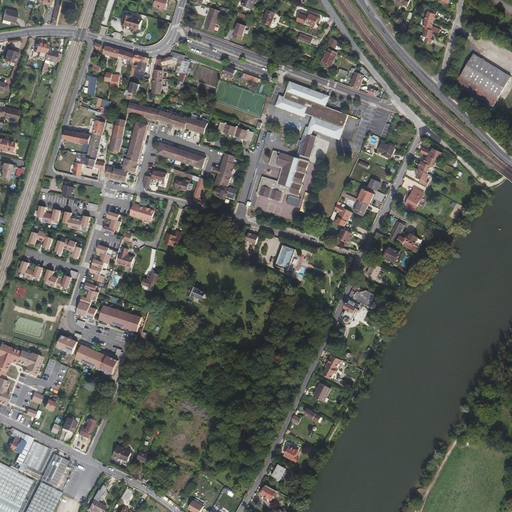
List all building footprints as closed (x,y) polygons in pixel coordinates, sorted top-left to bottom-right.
[(165,9),(167,0),(156,0),(155,6),(165,9)] [(251,9),(254,0),(242,0),(240,5),(251,9)] [(212,31),(217,16),(220,17),(222,12),(211,8),(203,28),(212,31)] [(432,24),(434,16),(435,13),(436,14),(437,11),(430,8),(429,12),(427,11),(424,19),(422,27),(424,28),(421,36),(424,37),(423,41),(429,43),(431,39),(430,39),(432,34),(431,33),(432,31),(436,32),(437,31),(439,31),(440,29),(432,26),(433,24),(432,24)] [(14,23),(17,12),(5,9),(1,23),(8,25),(9,22),(14,23)] [(76,25),(80,13),(79,13),(80,11),(78,10),(77,12),(70,9),(68,16),(72,17),(70,23),(76,25)] [(270,25),(274,15),(265,12),(261,22),(270,25)] [(313,26),(317,17),(309,13),(308,15),(307,16),(301,14),(298,21),(304,24),(305,22),(313,26)] [(139,30),(142,21),(124,15),(121,25),(139,30)] [(245,24),(236,22),(232,36),(240,38),(245,24)] [(313,39),(300,34),(298,40),(310,44),(313,39)] [(337,45),(339,41),(331,37),(328,43),(343,52),(345,49),(337,45)] [(48,46),(48,45),(46,45),(46,43),(37,41),(37,44),(35,51),(39,52),(39,53),(38,57),(45,59),(48,46)] [(59,62),(61,54),(50,51),(51,47),(48,46),(45,59),(48,60),(48,59),(59,62)] [(118,57),(120,51),(105,46),(102,54),(117,59),(118,57)] [(333,59),(335,55),(335,54),(336,52),(328,48),(327,50),(326,50),(322,60),(326,62),(325,64),(329,66),(329,64),(331,65),(331,64),(333,65),(336,60),(333,59)] [(14,63),(17,53),(7,50),(4,59),(7,60),(14,63)] [(133,62),(135,55),(120,51),(118,57),(133,62)] [(183,60),(184,56),(171,51),(170,55),(183,60)] [(510,78),(473,53),(454,82),(481,100),(481,99),(491,107),(510,78)] [(143,62),(144,57),(135,55),(133,62),(129,77),(132,78),(137,60),(139,61),(143,62)] [(163,65),(174,62),(176,63),(177,58),(169,56),(161,60),(156,59),(155,69),(162,70),(163,65)] [(145,72),(149,59),(144,57),(143,62),(139,61),(137,70),(145,72)] [(186,74),(189,61),(183,60),(179,73),(186,74)] [(233,77),(235,69),(226,66),(224,74),(233,77)] [(161,78),(162,70),(155,69),(154,77),(161,78)] [(259,78),(244,72),(242,76),(258,81),(259,78)] [(350,86),(360,89),(364,76),(355,72),(350,86)] [(183,82),(186,74),(179,73),(177,81),(178,81),(183,82)] [(117,88),(119,76),(111,74),(110,82),(109,87),(117,88)] [(87,93),(95,95),(99,78),(87,75),(86,80),(90,81),(87,93)] [(159,93),(161,78),(154,77),(152,93),(151,95),(155,96),(155,92),(159,93)] [(312,134),(313,130),(339,140),(349,115),(325,106),(329,97),(289,81),(288,86),(284,96),(280,95),(275,107),(304,117),(305,114),(312,116),(307,128),(306,127),(303,133),(306,134),(306,132),(312,134)] [(135,94),(138,85),(131,82),(128,92),(135,94)] [(108,109),(110,101),(102,99),(100,107),(108,109)] [(161,110),(144,106),(144,107),(130,103),(127,114),(141,117),(144,117),(144,119),(154,121),(154,120),(157,121),(157,120),(160,111),(161,110)] [(17,120),(19,110),(2,106),(2,107),(0,115),(4,116),(4,117),(17,120)] [(189,120),(164,111),(164,112),(160,111),(157,120),(161,121),(164,122),(182,128),(185,129),(185,128),(188,129),(191,130),(191,131),(198,133),(198,132),(201,133),(204,134),(207,124),(189,117),(189,120)] [(102,135),(106,120),(104,119),(104,121),(97,119),(95,126),(91,125),(90,132),(93,133),(102,135)] [(120,151),(126,120),(117,119),(116,124),(115,124),(111,149),(120,151)] [(182,128),(164,122),(161,121),(160,123),(169,126),(167,130),(171,131),(172,127),(181,130),(182,128)] [(246,131),(238,128),(237,126),(235,127),(226,125),(225,123),(223,124),(220,123),(218,131),(221,133),(222,135),(224,134),(232,136),(233,138),(236,137),(244,139),(245,141),(247,140),(251,142),(253,133),(249,132),(248,130),(246,131)] [(145,138),(147,131),(146,131),(146,128),(147,127),(136,124),(134,131),(145,132),(144,138),(145,138)] [(90,144),(91,135),(66,131),(63,139),(90,144)] [(142,146),(143,141),(144,138),(145,132),(134,131),(128,153),(140,155),(142,149),(141,149),(142,146)] [(312,134),(306,132),(306,134),(303,133),(302,136),(301,140),(298,139),(296,144),(299,145),(296,156),(273,149),(269,163),(281,167),(278,180),(262,175),(256,194),(257,196),(259,195),(267,197),(268,200),(270,198),(278,201),(279,203),(281,202),(284,193),(297,197),(299,196),(298,194),(301,185),(303,184),(302,182),(304,175),(307,174),(305,171),(308,164),(312,161),(310,157),(312,148),(313,148),(314,145),(313,145),(315,141),(316,136),(316,135),(312,134)] [(97,160),(102,135),(93,133),(88,154),(87,158),(97,160)] [(0,148),(11,151),(13,141),(0,137),(0,148)] [(386,144),(382,142),(378,150),(383,152),(382,153),(386,155),(390,157),(391,156),(394,148),(395,147),(389,144),(387,143),(386,144)] [(184,151),(181,150),(176,148),(173,147),(174,147),(166,144),(166,145),(164,144),(161,143),(157,154),(202,169),(206,157),(202,156),(201,157),(199,156),(193,154),(191,153),(184,150),(184,151)] [(439,160),(443,152),(433,148),(432,150),(423,146),(421,152),(429,155),(438,159),(439,160)] [(96,161),(97,160),(87,158),(88,154),(83,153),(81,164),(75,163),(73,174),(80,176),(83,164),(95,167),(96,161)] [(137,165),(138,159),(139,159),(140,158),(128,154),(127,159),(126,158),(123,169),(129,171),(135,172),(136,172),(138,166),(137,165)] [(230,177),(231,174),(232,174),(234,169),(233,169),(235,164),(233,164),(235,157),(226,154),(225,157),(224,157),(220,170),(218,174),(215,183),(218,184),(227,187),(229,182),(229,183),(231,177),(230,177)] [(434,167),(438,159),(429,155),(427,158),(425,157),(423,162),(431,166),(434,167)] [(361,159),(359,164),(368,169),(371,163),(361,159)] [(428,173),(431,166),(423,162),(420,161),(418,165),(420,166),(419,169),(428,173)] [(8,177),(12,164),(2,162),(0,169),(1,170),(0,175),(8,177)] [(128,174),(129,172),(118,170),(108,167),(105,177),(126,182),(127,180),(128,174)] [(426,180),(429,174),(428,173),(419,169),(416,167),(414,170),(417,171),(417,173),(417,174),(416,177),(421,179),(420,182),(427,186),(429,181),(426,180)] [(149,188),(152,177),(145,176),(143,184),(143,186),(149,188)] [(377,190),(381,182),(372,178),(369,187),(377,190)] [(190,191),(192,184),(180,181),(180,182),(176,181),(174,187),(186,190),(190,191)] [(227,196),(228,192),(236,195),(237,190),(227,187),(218,184),(216,191),(214,190),(213,191),(212,192),(213,193),(215,194),(214,195),(218,196),(217,197),(223,199),(224,195),(227,196)] [(72,196),(74,187),(65,185),(62,194),(72,196)] [(415,208),(424,192),(415,187),(406,203),(415,208)] [(369,204),(374,194),(363,188),(358,199),(359,199),(368,204),(369,204)] [(363,215),(368,204),(359,199),(354,211),(363,215)] [(152,216),(154,210),(150,208),(150,210),(144,208),(144,207),(133,203),(130,211),(136,213),(135,217),(148,221),(149,220),(150,220),(152,220),(152,219),(152,218),(152,217),(152,216)] [(58,221),(60,210),(54,209),(53,214),(45,212),(46,207),(39,206),(37,217),(43,218),(42,221),(51,223),(52,220),(58,221)] [(88,228),(90,218),(90,217),(90,216),(86,216),(84,215),(83,220),(71,217),(72,212),(65,211),(63,222),(69,224),(68,227),(81,230),(82,226),(83,227),(88,228)] [(118,230),(121,221),(117,220),(119,215),(109,212),(107,217),(112,219),(109,227),(105,226),(103,231),(113,234),(115,229),(118,230)] [(396,242),(405,225),(400,223),(398,222),(389,238),(396,242)] [(47,236),(48,233),(39,230),(38,234),(33,232),(31,236),(29,243),(35,245),(37,239),(45,242),(43,247),(49,249),(52,243),(53,238),(47,236)] [(346,244),(351,234),(342,230),(337,240),(346,244)] [(176,247),(181,232),(176,231),(174,236),(167,234),(164,242),(176,247)] [(129,242),(132,234),(124,232),(121,239),(129,242)] [(250,241),(252,234),(247,232),(245,240),(246,240),(243,250),(249,252),(250,248),(248,247),(250,241)] [(417,241),(418,237),(411,234),(409,238),(408,237),(406,240),(415,245),(417,241)] [(76,246),(77,242),(67,238),(65,242),(59,240),(57,245),(55,251),(62,253),(64,248),(74,251),(72,257),(77,258),(78,259),(82,248),(78,247),(76,246)] [(99,261),(95,260),(94,259),(90,272),(92,273),(95,274),(93,280),(102,283),(104,276),(100,275),(104,263),(108,264),(111,255),(107,254),(109,248),(99,245),(98,244),(96,251),(98,251),(101,253),(99,261)] [(288,269),(295,249),(283,244),(276,265),(288,269)] [(398,263),(403,252),(390,246),(385,257),(398,263)] [(130,268),(134,257),(126,254),(126,253),(127,253),(128,249),(122,247),(117,264),(130,268)] [(39,278),(42,268),(36,265),(34,271),(26,268),(28,263),(22,261),(18,272),(24,274),(23,277),(32,280),(33,276),(39,278)] [(376,279),(381,268),(372,264),(369,270),(368,269),(366,274),(376,279)] [(63,280),(52,276),(53,271),(47,269),(43,280),(49,282),(48,285),(61,289),(62,286),(67,288),(71,277),(68,276),(65,275),(63,280)] [(156,283),(159,275),(153,273),(152,276),(151,278),(150,281),(154,283),(156,283)] [(154,283),(150,281),(151,278),(148,277),(147,280),(144,278),(142,284),(145,285),(145,286),(152,289),(154,283)] [(87,280),(86,283),(85,287),(87,288),(95,290),(96,286),(91,284),(92,282),(89,281),(87,280)] [(205,292),(197,289),(197,288),(192,286),(188,294),(194,297),(195,296),(201,299),(205,292)] [(97,310),(89,307),(92,300),(95,301),(98,292),(95,291),(95,290),(87,288),(85,287),(84,288),(89,290),(86,298),(82,297),(76,314),(93,320),(97,310)] [(361,309),(370,307),(375,302),(375,301),(357,292),(355,293),(353,296),(352,300),(359,303),(359,305),(351,301),(351,298),(353,292),(351,291),(347,300),(341,314),(348,318),(347,319),(347,320),(347,321),(347,322),(349,323),(350,323),(351,322),(351,321),(351,320),(352,320),(357,312),(359,312),(360,311),(361,309)] [(207,301),(210,294),(205,292),(201,299),(207,301)] [(293,305),(299,294),(296,292),(290,303),(293,305)] [(141,317),(103,305),(98,319),(106,322),(109,314),(112,315),(110,323),(115,325),(115,322),(121,324),(121,326),(125,328),(128,320),(131,321),(129,329),(137,332),(141,317)] [(143,343),(146,333),(141,331),(138,341),(143,343)] [(71,354),(76,342),(70,339),(67,346),(64,344),(67,338),(61,335),(55,347),(71,354)] [(4,344),(0,353),(0,358),(8,362),(16,365),(17,364),(24,367),(25,365),(27,366),(31,355),(22,352),(4,344)] [(85,356),(88,348),(81,345),(75,358),(90,365),(91,363),(97,365),(96,367),(112,374),(118,360),(110,357),(107,365),(103,364),(107,356),(92,349),(88,357),(85,356)] [(31,353),(31,355),(27,366),(24,373),(36,378),(44,358),(31,353)] [(336,368),(338,364),(339,365),(342,361),(331,355),(327,363),(328,364),(326,368),(336,373),(337,371),(336,368)] [(0,379),(3,381),(10,365),(8,364),(8,362),(0,358),(0,379)] [(0,379),(0,391),(3,393),(4,390),(6,391),(9,384),(3,381),(0,379)] [(326,398),(331,388),(320,383),(313,397),(324,402),(326,398)] [(0,403),(6,406),(11,396),(3,393),(0,391),(0,403)] [(40,401),(43,395),(34,391),(31,398),(40,401)] [(51,411),(55,403),(48,400),(44,408),(51,411)] [(37,410),(28,406),(25,413),(34,417),(37,410)] [(319,416),(306,408),(303,414),(316,421),(319,416)] [(297,424),(300,419),(294,416),(291,421),(297,424)] [(71,433),(75,423),(66,419),(61,431),(67,434),(68,432),(71,433)] [(87,439),(94,422),(88,419),(83,429),(81,428),(80,429),(79,428),(77,432),(79,432),(78,435),(87,439)] [(56,435),(59,426),(53,424),(49,432),(56,435)] [(25,435),(14,430),(13,433),(23,438),(25,435)] [(32,441),(33,439),(25,435),(23,438),(24,439),(24,440),(28,442),(25,448),(27,450),(32,441)] [(20,454),(26,443),(15,438),(10,449),(20,454)] [(36,471),(47,448),(32,441),(27,450),(18,468),(37,477),(51,450),(48,449),(37,471),(36,471)] [(123,450),(123,448),(117,446),(112,458),(118,460),(118,459),(119,459),(123,450)] [(292,460),(297,451),(289,447),(284,456),(292,460)] [(127,463),(131,454),(123,450),(119,459),(127,463)] [(147,463),(150,457),(139,453),(137,459),(147,463)] [(64,467),(67,461),(53,454),(41,479),(55,486),(64,467)] [(69,469),(73,461),(69,459),(67,461),(64,467),(69,469)] [(0,463),(0,471),(13,478),(17,472),(0,463)] [(279,480),(285,469),(277,465),(271,476),(279,480)] [(281,481),(287,470),(285,469),(279,480),(281,481)] [(35,479),(19,471),(6,498),(22,506),(35,479)] [(0,480),(10,486),(13,480),(0,473),(0,480)] [(68,487),(73,489),(76,480),(71,478),(68,487)] [(28,505),(25,511),(44,511),(48,504),(46,503),(48,498),(54,501),(55,499),(58,500),(62,491),(40,483),(39,485),(43,486),(40,494),(37,492),(31,506),(28,505)] [(271,500),(277,491),(267,484),(261,494),(271,500)] [(92,511),(102,511),(106,506),(98,501),(105,487),(102,486),(99,491),(98,491),(88,509),(92,511)] [(202,499),(204,494),(194,491),(192,498),(198,500),(198,502),(201,503),(200,507),(205,509),(208,501),(202,499)] [(0,510),(0,511),(21,511),(23,510),(5,501),(0,510)]
